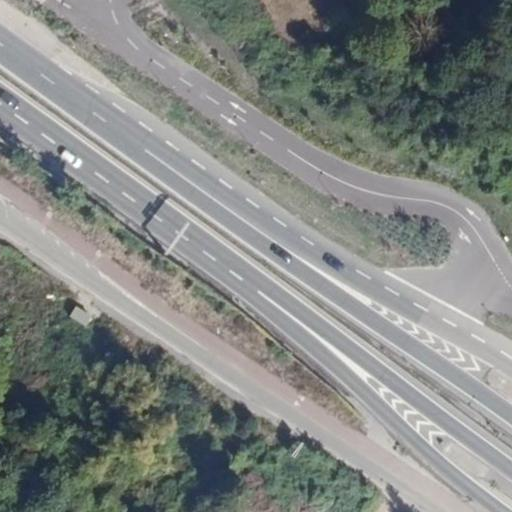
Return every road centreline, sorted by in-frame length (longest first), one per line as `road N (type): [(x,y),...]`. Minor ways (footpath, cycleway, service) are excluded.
road 1 (unclassified): [(6,221),(444,511)]
road 2 (primary): [(0,106),(323,339)]
road 3 (primary): [(279,246),(0,48)]
road 4 (primary): [(511,418),(279,246)]
road 5 (primary): [(511,373),(397,300),(279,246)]
road 6 (primary): [(323,339),(420,447),(503,511)]
road 7 (primary): [(323,339),(511,471)]
